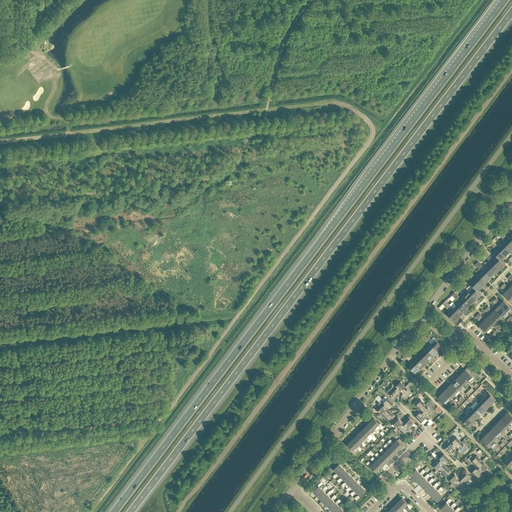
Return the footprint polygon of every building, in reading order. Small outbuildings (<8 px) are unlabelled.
[(502,244),(509,251),(511,248),(511,244),(507,240),(502,244)] [(498,249),(505,256),(509,251),(502,244),(498,249)] [(500,260),(501,260),(505,256),(498,249),(493,253),(497,257),(500,260)] [(493,261),(500,268),(504,264),(501,260),(500,260),(497,257),(493,261)] [(488,266),(495,272),(500,268),(493,261),(488,266)] [(484,270),(491,277),(495,272),(488,266),(484,270)] [(479,275),(486,281),(491,277),(484,270),(479,275)] [(475,279),(482,286),(486,281),(479,275),(475,279)] [(477,291),(477,290),(482,286),(475,279),(470,284),(474,287),(477,291)] [(481,294),(477,290),(477,291),(474,287),(470,284),(467,287),(466,288),(467,290),(469,292),(476,299),(481,294)] [(502,294),(509,301),(511,298),(511,294),(507,289),(508,288),(505,285),(503,288),(506,291),(502,294)] [(465,296),(472,303),(476,299),(469,292),(467,290),(466,291),(466,292),(467,294),(465,296)] [(459,302),(456,305),(463,312),(467,308),(460,301),(457,297),(459,296),(456,294),(453,297),(456,299),(455,299),(459,302)] [(460,301),(467,308),(472,303),(465,296),(460,301)] [(495,308),(502,315),(506,311),(499,304),(500,303),(497,300),(495,303),(498,305),(495,308)] [(499,304),(506,311),(510,307),(503,300),(500,303),(499,304)] [(447,303),(445,306),(446,307),(450,311),(447,314),(454,321),(458,317),(448,306),(450,305),(447,302),(447,303)] [(453,308),(450,305),(448,306),(458,317),(463,312),(456,305),(453,308)] [(490,313),(487,316),(494,323),(498,319),(491,312),(492,311),(489,308),(487,311),(490,313)] [(491,312),(498,319),(502,315),(495,308),(492,311),(491,312)] [(481,316),(479,319),(482,322),(479,325),(486,332),(490,327),(483,320),(484,319),(481,316)] [(487,316),(484,319),(483,320),(490,327),(494,323),(487,316)] [(435,339),(431,344),(438,351),(442,346),(435,339)] [(431,344),(426,348),(433,355),(438,351),(431,344)] [(426,348),(422,353),(429,360),(433,355),(426,348)] [(422,353),(417,357),(424,364),(429,360),(422,353)] [(417,357),(413,362),(420,369),(424,364),(417,357)] [(420,369),(413,362),(408,366),(415,373),(420,369)] [(465,369),(461,373),(468,380),(475,373),(472,370),(469,373),(465,369)] [(461,373),(456,378),(463,385),(468,380),(461,373)] [(456,378),(452,382),(459,389),(463,385),(456,378)] [(394,387),(400,392),(406,387),(405,386),(400,381),(396,385),(393,383),(391,385),(392,386),(394,388),(394,387)] [(452,382),(447,387),(454,394),(459,389),(452,382)] [(400,392),(400,393),(406,398),(411,392),(407,388),(410,385),(408,384),(405,386),(406,387),(400,392)] [(395,398),(400,393),(400,392),(394,387),(394,388),(392,386),(387,391),(392,395),(390,397),(393,400),(395,398)] [(447,387),(443,391),(450,398),(454,394),(447,387)] [(487,394),(484,397),(491,404),(496,399),(487,390),(485,392),(487,394)] [(450,398),(443,391),(438,396),(445,403),(450,398)] [(393,403),(387,397),(383,402),(380,399),(381,398),(378,395),(375,398),(379,401),(381,404),(382,403),(387,409),(388,409),(393,403)] [(478,399),(487,408),(491,404),(484,397),(481,399),(479,397),(477,399),(478,399)] [(420,411),(421,411),(426,405),(426,404),(421,399),(418,402),(416,401),(413,404),(415,406),(415,405),(420,411)] [(478,403),(475,406),(482,413),(487,408),(478,399),(476,401),(478,403)] [(421,411),(426,416),(427,416),(432,411),(428,406),(430,404),(428,402),(426,404),(426,405),(421,411)] [(382,414),(387,409),(382,403),(381,404),(376,409),(380,413),(378,416),(380,418),(382,415),(383,415),(382,414)] [(471,410),(478,417),(482,413),(475,406),(473,408),(470,405),(468,407),(471,410)] [(383,415),(382,415),(387,420),(390,417),(392,419),(395,415),(393,414),(388,409),(387,409),(382,414),(383,415)] [(471,410),(466,415),(473,422),(478,417),(471,410)] [(425,418),(428,420),(430,418),(427,416),(426,416),(421,411),(420,411),(415,416),(421,422),(425,418)] [(511,415),(508,411),(503,416),(510,423),(511,421),(511,415)] [(403,422),(408,428),(409,427),(414,422),(411,420),(413,418),(410,415),(408,416),(408,417),(403,422)] [(473,422),(466,415),(463,417),(461,415),(459,417),(469,426),(473,422)] [(503,416),(499,420),(506,427),(510,423),(503,416)] [(393,429),(395,431),(398,429),(397,428),(403,422),(397,417),(392,422),(396,427),(393,429)] [(373,418),(369,422),(375,428),(375,427),(378,424),(380,426),(379,426),(381,428),(383,426),(380,423),(379,423),(373,418)] [(499,420),(494,425),(501,432),(506,427),(499,420)] [(369,422),(365,427),(370,432),(371,432),(374,429),(375,430),(375,431),(377,433),(379,431),(375,427),(375,428),(369,422)] [(398,429),(403,434),(407,429),(410,432),(412,430),(409,427),(408,428),(403,422),(397,428),(398,429)] [(494,425),(490,429),(497,436),(501,432),(494,425)] [(365,427),(360,431),(366,437),(367,436),(369,433),(371,435),(373,437),(375,435),(371,432),(370,432),(365,427)] [(490,429),(485,434),(492,441),(497,436),(490,429)] [(360,431),(356,435),(362,441),(362,440),(365,438),(367,439),(366,440),(368,442),(370,440),(367,436),(366,437),(360,431)] [(492,441),(485,434),(481,438),(488,445),(492,441)] [(356,435),(351,440),(357,446),(358,445),(361,442),(362,444),(364,446),(366,444),(362,440),(362,441),(356,435)] [(451,442),(456,448),(462,442),(461,442),(456,437),(452,441),(449,438),(447,440),(450,443),(451,442)] [(456,448),(462,454),(468,448),(463,444),(466,440),(465,438),(461,442),(462,442),(456,448)] [(388,441),(392,445),(392,444),(398,450),(403,445),(397,439),(393,443),(392,441),(390,439),(388,441)] [(357,446),(351,440),(347,444),(353,450),(356,446),(358,448),(357,448),(360,450),(362,448),(358,445),(357,446)] [(450,443),(445,448),(448,451),(446,452),(450,455),(451,454),(456,448),(451,442),(450,443)] [(384,445),(387,449),(388,448),(394,454),(398,450),(392,444),(392,445),(389,447),(387,446),(388,445),(386,443),(384,445)] [(379,450),(383,453),(384,453),(389,458),(394,454),(388,448),(387,449),(385,452),(383,450),(381,448),(379,450)] [(375,454),(379,458),(379,457),(385,463),(389,458),(384,453),(383,453),(380,456),(379,455),(379,454),(377,452),(375,454)] [(437,455),(435,457),(437,460),(438,459),(444,465),(449,459),(443,453),(439,458),(437,455)] [(472,457),(469,460),(471,461),(476,466),(482,461),(481,460),(482,460),(477,455),(474,458),(472,457)] [(371,459),(374,462),(375,462),(381,467),(385,463),(379,457),(379,458),(376,461),(374,459),(375,459),(373,457),(371,459)] [(482,461),(476,466),(482,472),(483,471),(488,466),(484,462),(486,460),(484,458),(482,460),(481,460),(482,461)] [(437,460),(432,465),(437,469),(434,472),(436,474),(439,471),(438,470),(444,465),(438,459),(437,460)] [(375,462),(374,462),(371,465),(370,463),(368,461),(366,463),(370,467),(370,466),(376,472),(381,467),(375,462)] [(335,478),(338,474),(338,473),(343,468),(339,463),(333,469),(337,473),(335,474),(333,476),(335,478)] [(410,474),(414,479),(420,473),(419,472),(417,470),(418,468),(419,469),(421,467),(419,464),(419,465),(415,468),(415,469),(410,474)] [(439,471),(444,476),(446,473),(448,475),(451,471),(449,470),(444,465),(438,470),(439,471)] [(476,466),(471,472),(477,478),(481,473),(484,476),(485,474),(483,471),(482,472),(476,466)] [(339,482),(343,479),(342,478),(348,472),(343,468),(338,473),(338,474),(341,477),(339,479),(339,478),(337,480),(339,482)] [(414,479),(419,483),(425,478),(424,477),(421,474),(423,473),(425,471),(423,469),(419,472),(420,473),(414,479)] [(459,478),(465,484),(465,483),(470,478),(468,475),(469,474),(466,470),(464,472),(459,478)] [(343,487),(347,483),(346,482),(352,476),(348,472),(342,478),(343,479),(345,481),(344,483),(343,483),(341,485),(343,487)] [(454,484),(459,478),(454,472),(448,478),(452,482),(450,485),(452,487),(454,484)] [(419,483),(423,488),(429,482),(428,481),(426,479),(427,477),(428,477),(430,475),(428,473),(424,477),(425,478),(419,483)] [(348,491),(352,487),(351,487),(357,481),(352,476),(346,482),(347,483),(350,486),(348,487),(346,489),(348,491)] [(423,488),(428,492),(433,486),(430,483),(432,481),(432,482),(434,480),(432,478),(428,481),(429,482),(423,488)] [(465,484),(459,478),(454,484),(459,489),(463,485),(466,488),(468,486),(465,483),(465,484)] [(322,489),(326,485),(323,483),(321,481),(317,485),(318,485),(312,491),(317,495),(323,490),(322,489)] [(352,495),(356,492),(355,491),(361,485),(357,481),(351,487),(352,487),(354,490),(353,492),(352,491),(350,493),(352,495)] [(428,492),(432,496),(438,491),(437,490),(435,488),(437,486),(438,484),(437,483),(436,482),(433,486),(428,492)] [(317,495),(321,500),(327,494),(326,494),(324,491),(325,489),(326,490),(328,488),(326,485),(322,489),(323,490),(317,495)] [(355,491),(356,492),(359,494),(357,496),(355,498),(357,500),(360,496),(360,495),(365,490),(361,485),(355,491)] [(438,491),(432,496),(437,501),(442,495),(439,492),(440,490),(441,490),(443,488),(441,486),(437,490),(438,491)] [(321,500),(326,504),(331,499),(331,498),(328,495),(330,494),(332,492),(330,490),(326,494),(327,494),(321,500)] [(326,504),(330,509),(336,503),(335,502),(332,500),(334,498),(337,496),(334,494),(331,498),(331,499),(326,504)] [(402,497),(397,502),(403,508),(404,507),(406,504),(408,506),(410,508),(412,506),(408,502),(407,503),(402,497)] [(441,508),(444,511),(445,511),(451,507),(450,506),(447,503),(449,502),(451,500),(449,498),(446,502),(441,508)] [(330,509),(333,511),(335,511),(340,507),(337,504),(338,502),(339,503),(341,501),(339,499),(335,502),(336,503),(330,509)] [(397,502),(393,506),(399,511),(402,509),(404,510),(403,511),(404,511),(405,511),(407,511),(404,507),(403,508),(397,502)] [(445,511),(454,511),(455,511),(455,510),(452,508),(453,506),(454,506),(456,504),(454,502),(450,506),(451,507),(445,511)] [(340,507),(335,511),(344,511),(345,511),(341,508),(343,507),(345,505),(343,503),(340,507)]
